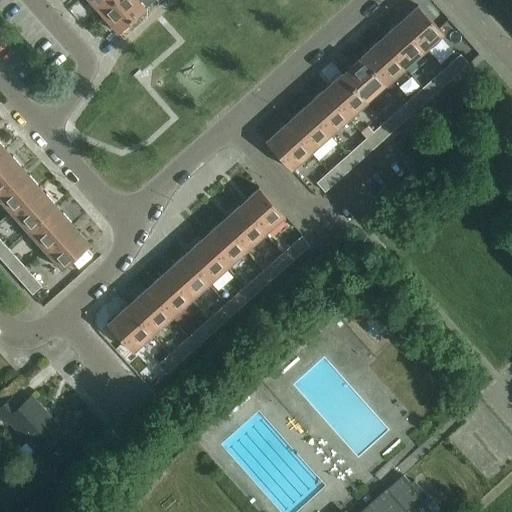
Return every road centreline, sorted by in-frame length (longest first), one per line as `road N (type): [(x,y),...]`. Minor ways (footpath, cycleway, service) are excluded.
road 1 (residential): [(131,230),(169,180),(369,0)]
road 2 (residential): [(45,136),(86,64),(33,0)]
road 3 (residential): [(20,334),(52,325),(111,271),(131,230)]
road 4 (residential): [(131,230),(45,136)]
